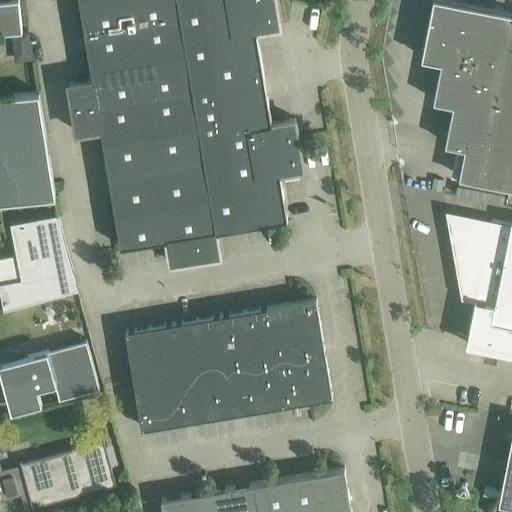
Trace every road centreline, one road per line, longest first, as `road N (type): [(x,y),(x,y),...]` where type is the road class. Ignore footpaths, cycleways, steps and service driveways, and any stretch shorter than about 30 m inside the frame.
road 1 (unclassified): [(428,511),(355,70),(360,0)]
road 2 (unknown): [(383,241),(89,285),(132,460)]
road 3 (unknown): [(132,460),(413,420)]
